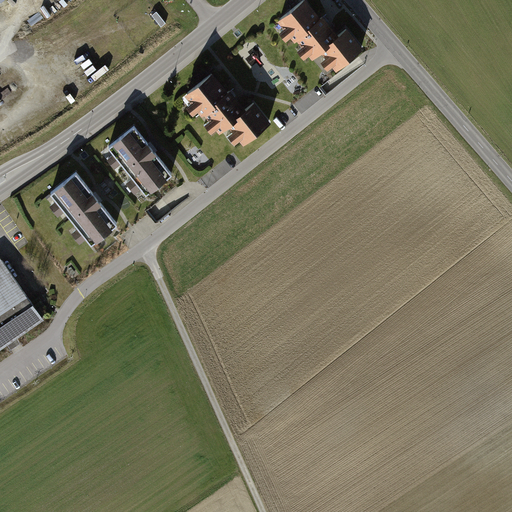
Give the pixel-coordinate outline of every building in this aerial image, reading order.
[(305,0),(302,0),(280,19),(296,39),(298,37),(313,56),(323,48),(338,66),(361,48),(347,30),(336,39),(305,0)] [(214,72),(189,92),(205,112),(208,110),(223,129),(233,121),(248,140),(271,121),(256,104),(246,112),(214,72)] [(135,125),(109,146),(146,193),(172,173),(135,125)] [(76,172),(51,192),(92,243),(117,223),(76,172)] [(0,347),(11,340),(43,318),(3,260),(1,261),(1,262),(0,262),(0,347)]
